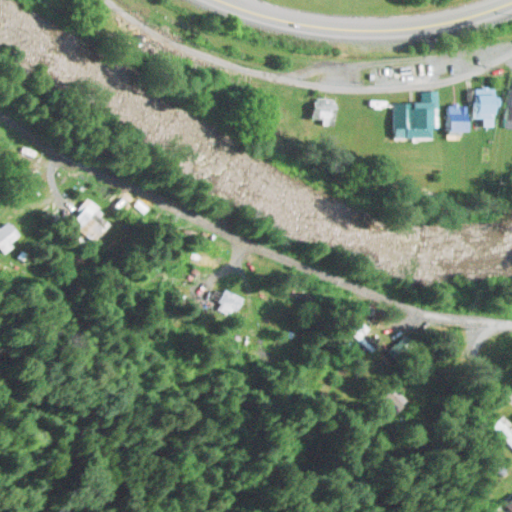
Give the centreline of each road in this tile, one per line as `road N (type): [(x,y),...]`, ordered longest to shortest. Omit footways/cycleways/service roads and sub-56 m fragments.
road 1 (residential): [(511,322),(456,316),(317,270),(0,112)]
road 2 (secondary): [(511,0),(333,26),(236,0)]
road 3 (residential): [(372,84),(301,77),(181,44),(110,0)]
road 4 (residential): [(511,48),(428,77),(372,84)]
